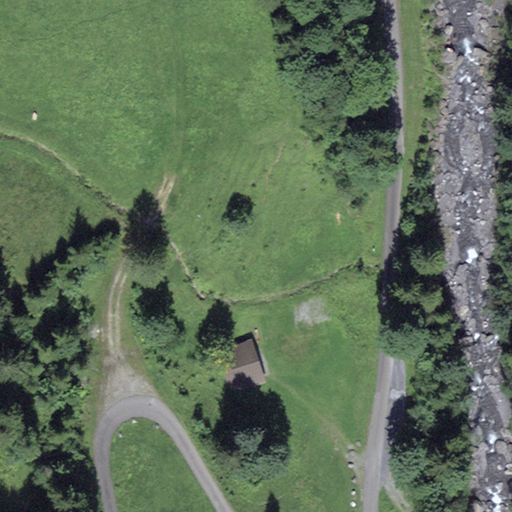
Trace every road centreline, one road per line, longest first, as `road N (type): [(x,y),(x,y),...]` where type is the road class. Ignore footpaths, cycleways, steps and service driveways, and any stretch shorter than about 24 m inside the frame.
road 1 (track): [(371,511),(397,121),(388,0)]
road 2 (track): [(110,511),(100,452),(107,422),(124,408),(145,406),(167,421),(225,511)]
